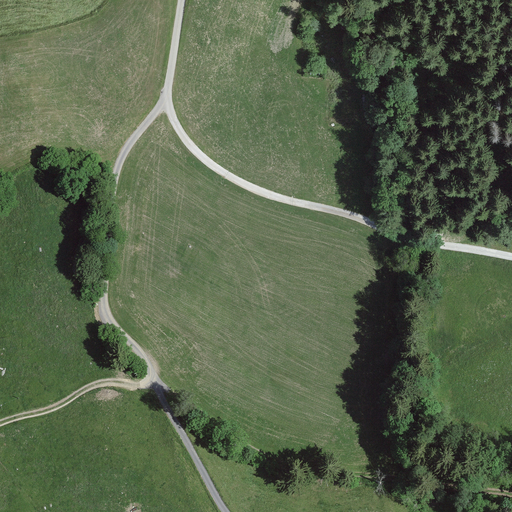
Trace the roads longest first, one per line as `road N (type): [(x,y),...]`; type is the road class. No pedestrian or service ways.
road 1 (residential): [(181,0),(165,99),(121,155),(115,176),(103,304),(140,354),(226,511)]
road 2 (track): [(165,99),(200,157),(254,190),(418,242),(511,257)]
road 3 (track): [(153,379),(99,383),(0,423)]
